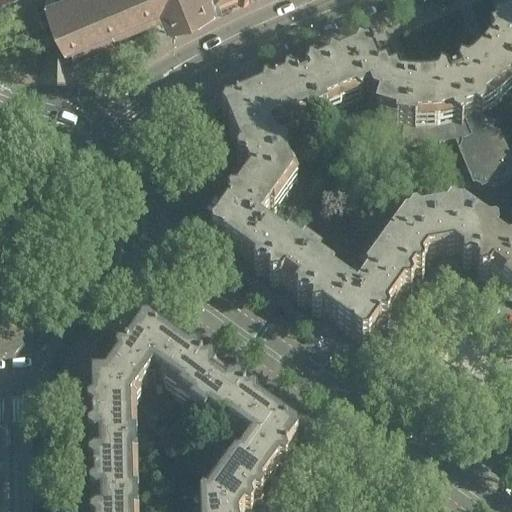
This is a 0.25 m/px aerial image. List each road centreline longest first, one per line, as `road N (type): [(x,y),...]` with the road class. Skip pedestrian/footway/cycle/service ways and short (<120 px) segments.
road 1 (tertiary): [(303,0),(70,112)]
road 2 (residential): [(511,326),(458,289),(429,295),(352,411)]
road 3 (tertiary): [(352,411),(168,280)]
road 4 (tertiary): [(178,100),(225,64),(369,0)]
road 5 (residential): [(168,280),(171,246),(218,178),(178,100)]
road 6 (secondary): [(42,511),(41,411),(55,355)]
road 7 (residential): [(278,511),(352,411)]
road 8 (tertiary): [(451,482),(352,411)]
